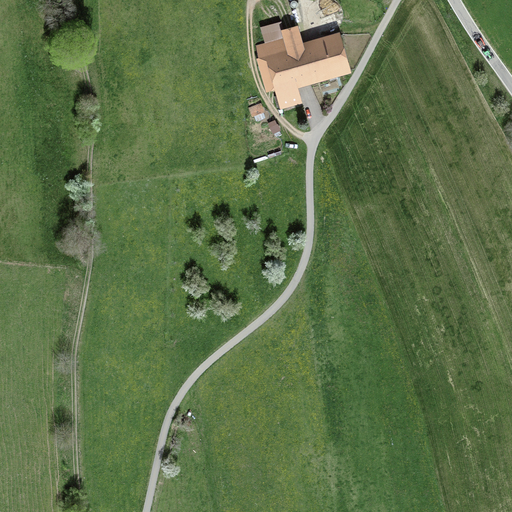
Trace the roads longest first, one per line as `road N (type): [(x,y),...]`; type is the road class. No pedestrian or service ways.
road 1 (residential): [(397,0),(310,153),(309,244),(299,273),(278,304),(179,397),(146,511)]
road 2 (track): [(79,511),(72,377),(85,283),(86,86),(59,0)]
road 3 (track): [(249,11),(252,63),(270,106),(313,145)]
